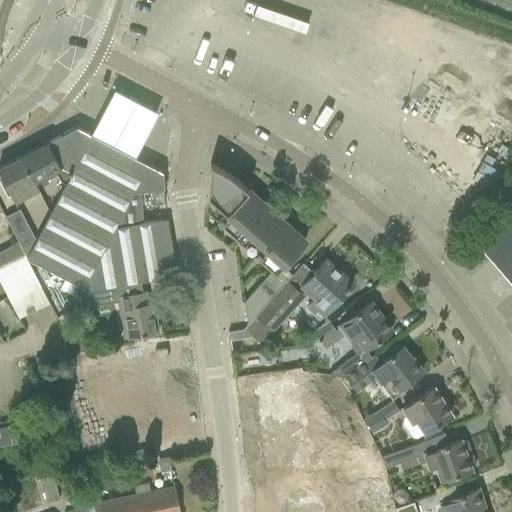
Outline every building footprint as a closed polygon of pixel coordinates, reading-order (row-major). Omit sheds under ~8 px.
[(135,150),(157,107),(113,85),(91,128),(135,150)] [(70,171),(65,182),(26,257),(83,287),(84,290),(177,274),(176,272),(174,272),(172,261),(174,261),(174,259),(172,259),(170,247),(172,247),(172,245),(170,245),(168,234),(170,234),(169,231),(167,232),(165,221),(167,220),(167,218),(142,220),(140,203),(139,203),(138,190),(163,187),(162,171),(76,126),(46,142),(59,165),(70,171)] [(60,180),(65,182),(70,171),(59,165),(46,142),(19,156),(34,184),(37,190),(39,189),(36,184),(57,173),(60,180)] [(0,174),(15,202),(37,190),(34,184),(19,156),(0,165),(0,174)] [(247,324),(292,274),(282,266),(305,240),(241,183),(235,178),(230,174),(224,171),(220,168),(216,166),(209,163),(205,210),(271,270),(243,301),(247,324)] [(163,192),(149,193),(150,205),(164,204),(163,192)] [(511,208),(507,217),(482,238),(483,239),(485,237),(497,248),(506,262),(508,263),(502,268),(511,280),(511,208)] [(19,209),(4,216),(26,257),(35,239),(19,209)] [(0,264),(0,282),(19,317),(20,317),(22,316),(46,303),(48,302),(22,253),(21,253),(6,261),(0,264)] [(292,274),(254,316),(259,321),(270,331),(273,328),(307,290),(315,297),(306,307),(320,319),(328,310),(353,283),(326,259),(313,273),(302,264),(292,274)] [(83,287),(74,306),(99,301),(118,298),(117,295),(142,291),(140,281),(84,290),(83,287)] [(148,302),(146,290),(142,291),(117,295),(124,337),(158,331),(154,308),(158,307),(157,301),(148,302)] [(352,343),(358,339),(365,349),(391,330),(370,302),(339,325),(352,343)] [(329,321),(313,332),(325,348),(338,338),(333,332),(336,330),(329,321)] [(243,329),(228,331),(229,339),(251,336),(243,329)] [(365,360),(349,372),(344,375),(351,387),(371,372),(380,385),(381,384),(391,397),(401,390),(399,387),(422,371),(412,357),(410,358),(402,347),(371,369),(365,360)] [(166,350),(130,357),(135,382),(171,375),(166,350)] [(171,375),(135,382),(140,407),(176,400),(171,375)] [(122,376),(110,379),(112,387),(123,384),(122,376)] [(293,387),(256,392),(260,417),(296,412),(293,387)] [(432,388),(416,398),(402,407),(406,414),(403,415),(402,421),(410,434),(416,436),(424,430),(425,431),(450,415),(432,388)] [(176,400),(140,407),(145,431),(180,424),(176,400)] [(319,400),(307,402),(308,410),(320,408),(319,400)] [(392,400),(363,419),(373,433),(387,424),(384,421),(399,411),(392,400)] [(127,401),(115,403),(116,411),(128,409),(127,401)] [(320,408),(308,410),(309,418),(321,416),(320,408)] [(128,409),(116,411),(118,419),(130,417),(128,409)] [(296,412),(260,417),(264,441),(300,436),(296,412)] [(16,424),(0,426),(0,445),(19,442),(16,424)] [(324,433),(312,435),(313,443),(325,441),(324,433)] [(300,436),(264,441),(267,467),(303,461),(300,436)] [(401,449),(381,456),(385,467),(405,460),(416,456),(417,457),(418,459),(419,463),(427,460),(431,469),(437,467),(442,479),(451,476),(471,469),(470,467),(475,465),(466,439),(461,442),(460,439),(441,446),(429,451),(425,440),(413,445),(403,448),(401,449)] [(483,511),(481,506),(483,505),(477,488),(457,495),(453,484),(418,499),(423,510),(440,503),(443,511),(483,511)] [(179,511),(175,487),(136,495),(140,511),(179,511)] [(140,511),(136,495),(98,502),(100,511),(140,511)] [(319,511),(319,502),(289,503),(289,511),(319,511)] [(416,511),(413,502),(395,508),(396,511),(416,511)]
